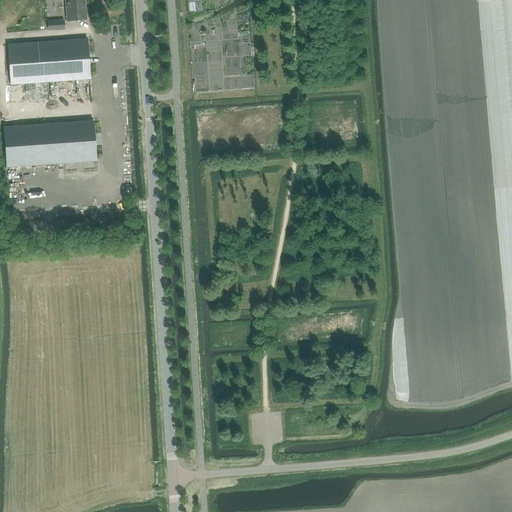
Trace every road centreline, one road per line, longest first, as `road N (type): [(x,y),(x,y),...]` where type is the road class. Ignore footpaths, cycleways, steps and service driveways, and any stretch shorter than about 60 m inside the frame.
road 1 (tertiary): [(173,478),(147,98)]
road 2 (unclassified): [(173,478),(423,456),(511,436)]
road 3 (unclassified): [(147,98),(176,96),(170,0)]
